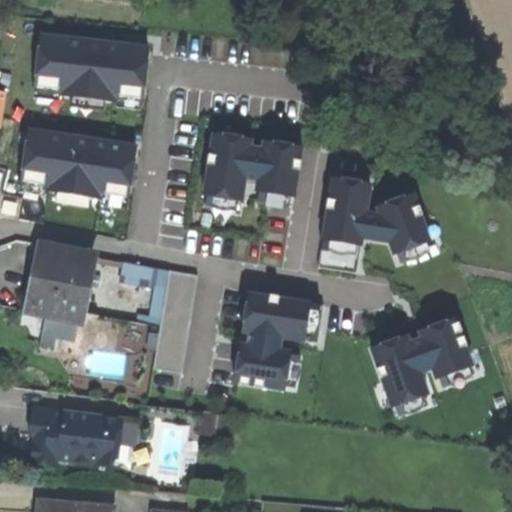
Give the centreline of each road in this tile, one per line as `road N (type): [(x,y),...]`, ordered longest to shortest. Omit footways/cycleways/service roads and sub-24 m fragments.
road 1 (residential): [(140,253),(167,77),(316,86)]
road 2 (track): [(511,172),(459,0)]
road 3 (residential): [(0,232),(28,230),(140,253)]
road 4 (residential): [(299,284),(317,154)]
road 5 (residential): [(214,267),(196,386)]
